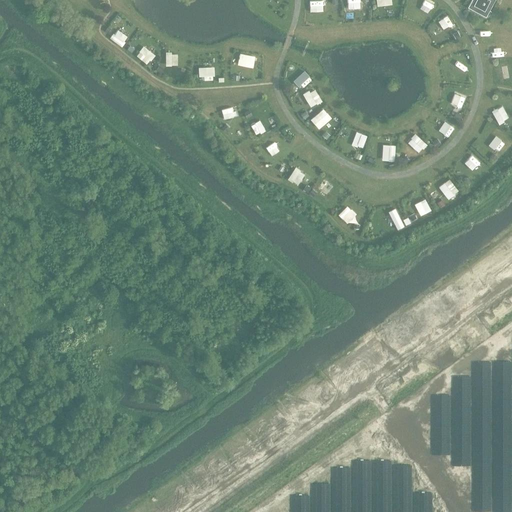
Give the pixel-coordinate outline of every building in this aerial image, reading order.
[(325,10),(325,0),(315,0),(315,10),(325,10)] [(491,1),(489,0),(476,0),(474,6),(485,12),(491,1)] [(440,21),(446,29),(454,23),(448,15),(440,21)] [(123,45),(129,36),(118,28),(112,38),(123,45)] [(144,45),(137,55),(149,64),(156,53),(144,45)] [(167,65),(179,64),(179,52),(167,53),(167,65)] [(241,53),(239,65),(255,67),(256,55),(241,53)] [(201,66),(201,80),(215,79),(215,66),(201,66)] [(297,79),(304,87),(313,79),(305,71),(297,79)] [(311,105),(321,99),(316,88),(305,94),(311,105)] [(493,109),(499,123),(510,119),(504,105),(493,109)] [(237,116),(235,107),(223,108),(224,118),(237,116)] [(312,118),(320,127),(332,117),(324,108),(312,118)] [(252,124),(257,135),(267,131),(262,119),(252,124)] [(445,121),(439,131),(450,136),(455,126),(445,121)] [(353,144),(363,148),(368,134),(357,131),(353,144)] [(419,153),(428,144),(417,133),(408,141),(419,153)] [(497,149),(504,140),(496,135),(490,144),(497,149)] [(268,155),(280,152),(277,142),(265,145),(268,155)] [(396,144),(385,144),(384,160),(396,160),(396,144)] [(466,162),(474,170),(481,162),(473,154),(466,162)] [(296,167),(289,179),(299,185),(306,173),(296,167)] [(317,190),(328,197),(336,184),(325,177),(317,190)] [(449,199),(460,190),(450,178),(440,186),(449,199)] [(426,199),(416,204),(421,215),(431,210),(426,199)] [(339,214),(348,222),(357,213),(349,205),(339,214)] [(404,226),(396,208),(389,211),(397,229),(404,226)]
